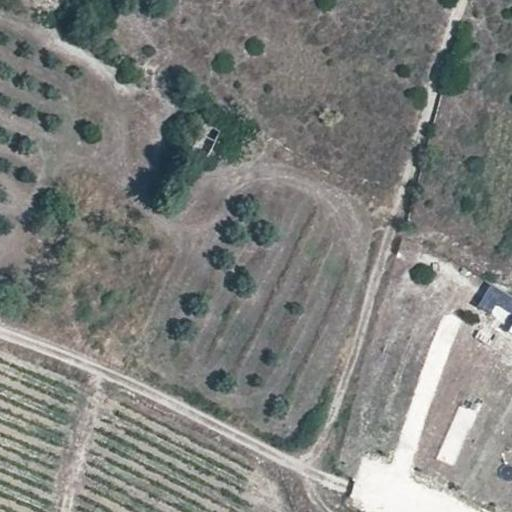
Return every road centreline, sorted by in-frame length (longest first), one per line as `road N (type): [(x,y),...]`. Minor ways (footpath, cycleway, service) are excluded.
road 1 (track): [(312,458),(338,409),(472,0)]
road 2 (track): [(0,333),(255,445),(312,458)]
road 3 (track): [(104,379),(73,511)]
